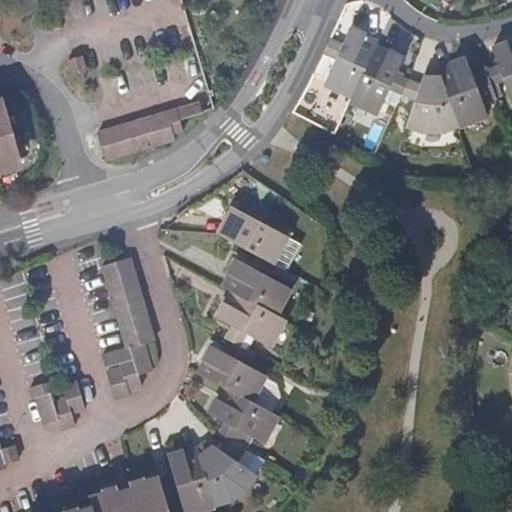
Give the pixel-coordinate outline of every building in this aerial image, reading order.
[(350,96),(374,46),(376,42),(349,29),(342,44),(328,37),(322,52),(335,58),(323,84),(350,96)] [(511,106),(511,42),(491,49),(497,66),(484,71),(489,85),(502,80),(511,106)] [(400,93),(406,80),(394,74),(401,60),(374,46),(350,96),(348,101),(375,113),(387,89),(400,93)] [(85,72),(81,58),(67,62),(71,76),(85,72)] [(489,85),(484,71),(471,75),(465,59),(450,64),(436,69),(456,125),(457,127),(486,116),(476,89),(489,85)] [(419,85),(406,80),(400,93),(415,99),(406,125),(422,131),(439,131),(456,125),(436,69),(424,70),(419,85)] [(0,172),(11,169),(9,162),(20,159),(3,101),(0,101),(0,172)] [(176,109),(180,120),(203,114),(200,102),(176,109)] [(176,109),(165,112),(172,135),(183,131),(180,120),(176,109)] [(152,115),(161,145),(174,140),(172,135),(165,112),(152,115)] [(147,149),(161,145),(152,115),(138,120),(147,149)] [(138,120),(125,123),(133,152),(147,149),(138,120)] [(125,123),(111,127),(120,156),(133,152),(125,123)] [(105,160),(120,156),(111,127),(97,132),(105,160)] [(217,235),(258,256),(271,263),(285,236),(262,223),(268,210),(255,203),(248,216),(232,208),(217,235)] [(232,292),(277,316),(291,291),(264,276),(271,263),(258,256),(251,269),(237,262),(223,287),(232,292)] [(104,276),(105,280),(134,271),(130,258),(101,266),(104,276)] [(134,271),(105,280),(107,287),(109,294),(139,286),(134,271)] [(113,308),(143,299),(139,286),(109,294),(110,297),(113,308)] [(234,344),(239,346),(246,335),(270,348),(285,320),(277,316),(232,292),(218,319),(233,328),(227,339),(234,344)] [(143,299),(113,308),(117,319),(118,322),(147,314),(143,299)] [(121,335),(151,327),(147,314),(118,322),(120,330),(121,335)] [(155,341),(151,327),(121,335),(123,341),(126,350),(131,348),(145,344),(155,341)] [(154,373),(145,344),(131,348),(134,359),(139,376),(154,373)] [(224,388),(273,415),(284,394),(275,386),(263,379),(265,376),(241,363),(247,351),(239,346),(234,344),(228,356),(212,347),(197,374),(224,388)] [(142,389),(139,376),(134,359),(129,360),(120,363),(121,369),(128,393),(142,389)] [(130,398),(128,393),(121,369),(106,373),(114,402),(130,398)] [(66,399),(70,414),(85,410),(77,382),(62,386),(66,399)] [(218,436),(226,440),(231,443),(237,431),(262,444),(277,417),(273,415),(224,388),(208,415),(224,424),(218,436)] [(58,422),(52,403),(49,393),(34,398),(43,427),(58,422)] [(66,399),(52,403),(58,422),(61,432),(75,428),(70,414),(66,399)] [(205,442),(196,449),(213,505),(230,499),(244,489),(253,475),(232,459),(239,447),(231,443),(226,440),(220,451),(205,442)] [(13,448),(0,451),(0,456),(3,466),(17,462),(13,448)] [(192,511),(213,506),(213,505),(196,449),(179,453),(165,457),(170,475),(158,479),(162,493),(175,489),(182,511),(192,511)] [(92,509),(92,511),(167,511),(162,493),(158,479),(144,483),(143,481),(129,486),(130,490),(118,494),(116,489),(103,493),(103,495),(89,499),(92,509)]
